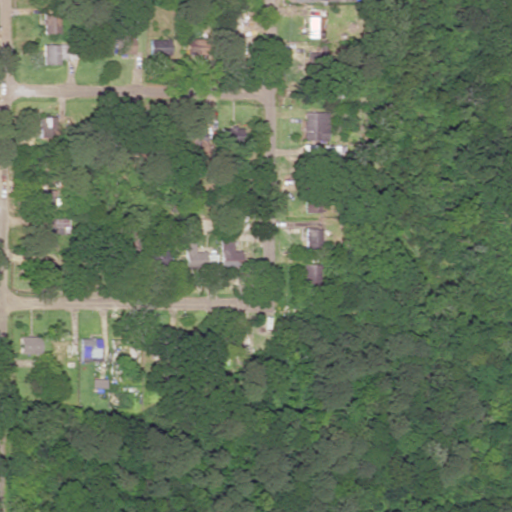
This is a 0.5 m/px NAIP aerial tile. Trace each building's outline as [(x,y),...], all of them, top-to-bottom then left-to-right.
[(58,33),(57,14),(41,14),(42,33),(58,33)] [(305,37),(319,37),(319,18),(305,17),(305,37)] [(133,38),(115,38),(114,54),(132,55),(133,38)] [(41,65),(57,64),(57,59),(65,58),(65,45),(41,45),(41,65)] [(325,113),(302,112),(301,141),(325,142),(325,113)] [(38,137),(54,137),(53,117),(38,117),(38,137)] [(204,128),(187,129),(188,156),(205,156),(204,128)] [(302,146),(302,165),(337,165),(336,145),(302,146)] [(52,211),(53,194),(38,193),(38,210),(52,211)] [(68,233),(67,219),(35,220),(36,245),(52,245),(52,234),(68,233)] [(303,250),(319,250),(318,228),(303,228),(303,250)] [(219,240),(218,266),(239,266),(240,251),(232,251),(232,241),(219,240)] [(192,253),(193,242),(184,241),(183,268),(214,270),(215,254),(192,253)] [(52,282),(52,262),(38,262),(37,282),(52,282)] [(318,265),(301,264),(301,286),(318,286),(318,265)] [(17,354),(38,354),(38,337),(17,337),(17,354)] [(78,339),(79,362),(99,362),(99,338),(78,339)]
